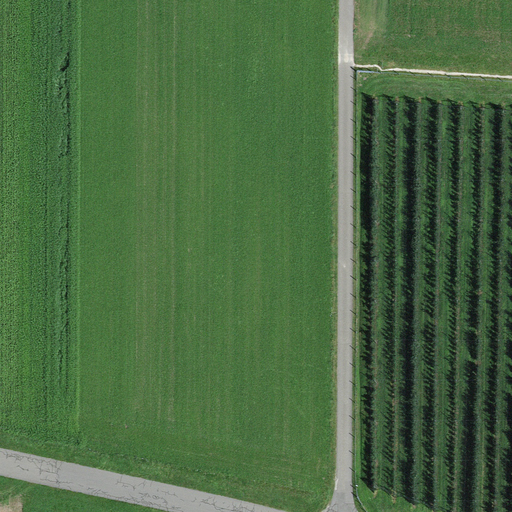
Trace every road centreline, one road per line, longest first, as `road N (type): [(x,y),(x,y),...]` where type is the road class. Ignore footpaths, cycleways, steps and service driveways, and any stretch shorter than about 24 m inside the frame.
road 1 (residential): [(345,511),(346,0)]
road 2 (unclassified): [(0,463),(217,511)]
